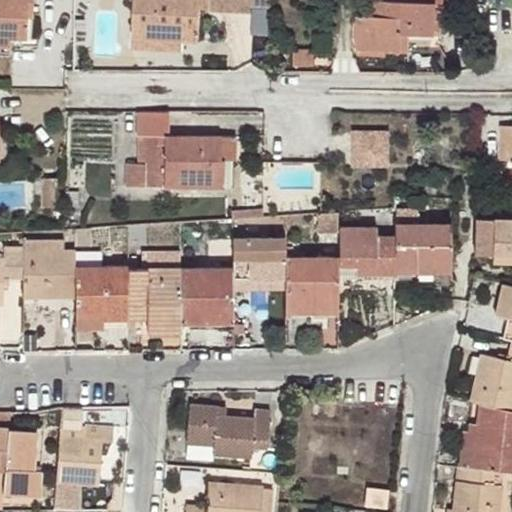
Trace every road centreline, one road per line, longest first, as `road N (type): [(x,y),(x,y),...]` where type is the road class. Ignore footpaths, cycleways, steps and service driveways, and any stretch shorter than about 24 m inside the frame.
road 1 (residential): [(511,104),(79,100)]
road 2 (residential): [(84,79),(511,82)]
road 3 (residential): [(148,368),(421,365),(409,511)]
road 4 (residential): [(139,511),(148,368)]
road 5 (residential): [(12,370),(148,368)]
